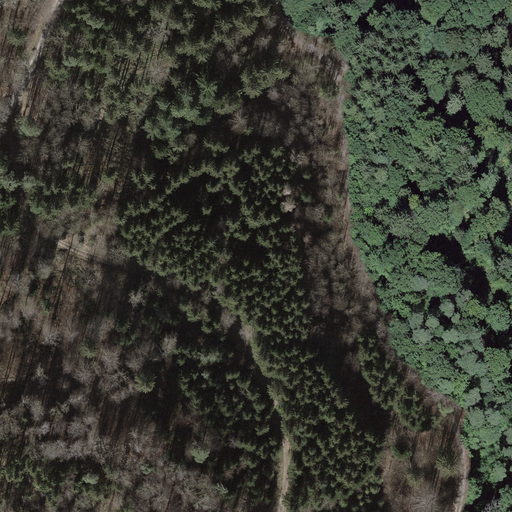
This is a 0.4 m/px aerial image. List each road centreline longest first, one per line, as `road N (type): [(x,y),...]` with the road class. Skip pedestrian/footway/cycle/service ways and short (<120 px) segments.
road 1 (track): [(457,511),(459,436),(445,400),(379,314),(354,250),(342,63),(299,40),(279,0)]
road 2 (track): [(283,511),(287,442),(263,368),(232,323),(195,292),(54,238),(32,217),(7,112)]
road 3 (unclassified): [(0,120),(57,0)]
